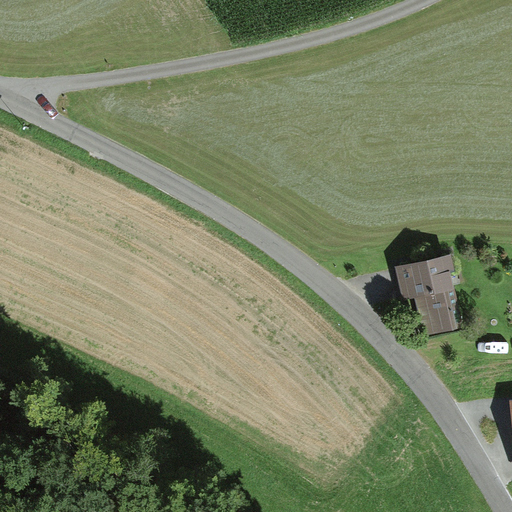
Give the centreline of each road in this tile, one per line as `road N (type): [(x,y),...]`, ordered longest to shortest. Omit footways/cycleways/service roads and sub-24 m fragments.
road 1 (tertiary): [(2,93),(166,177),(343,297),(440,409),(502,511)]
road 2 (residential): [(420,0),(336,39),(2,93)]
